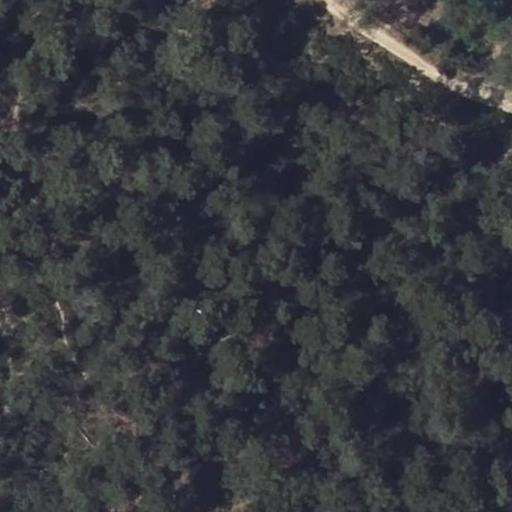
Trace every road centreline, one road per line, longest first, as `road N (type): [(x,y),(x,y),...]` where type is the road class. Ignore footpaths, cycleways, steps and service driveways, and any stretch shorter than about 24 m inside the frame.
road 1 (track): [(136,511),(142,440),(91,371),(77,326),(64,215),(32,158),(29,65),(0,24)]
road 2 (track): [(315,0),(511,110)]
